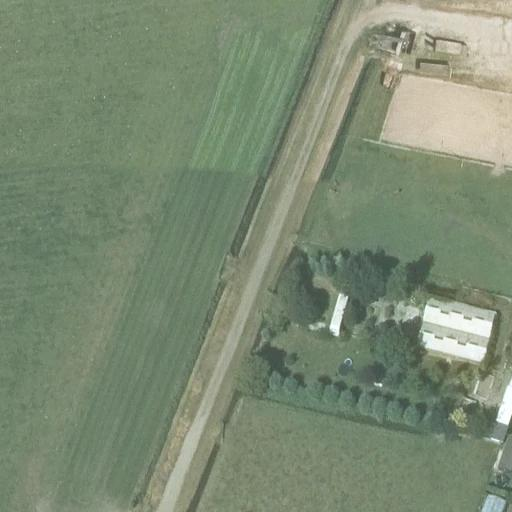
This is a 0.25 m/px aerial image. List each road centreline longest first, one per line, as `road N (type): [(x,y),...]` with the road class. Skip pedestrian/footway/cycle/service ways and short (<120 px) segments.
road 1 (track): [(369,0),(164,511)]
road 2 (track): [(501,27),(364,13)]
